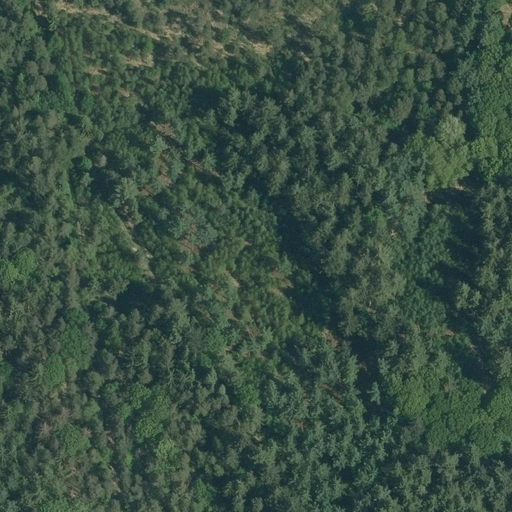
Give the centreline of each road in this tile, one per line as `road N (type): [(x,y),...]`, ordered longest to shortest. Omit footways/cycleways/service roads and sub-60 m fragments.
road 1 (track): [(292,511),(52,98)]
road 2 (track): [(52,98),(117,511)]
